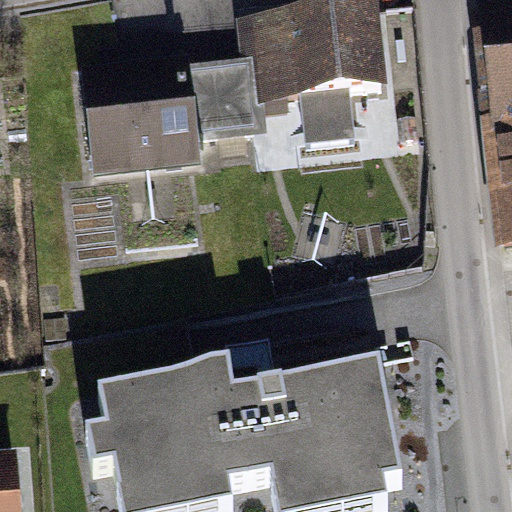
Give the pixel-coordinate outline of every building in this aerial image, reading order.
[(511,8),(482,11),(503,246),(511,245),(511,8)] [(375,12),(242,28),(252,109),(303,103),(309,149),(356,144),(350,97),(385,93),(375,12)] [(186,67),(87,80),(100,176),(199,163),(196,145),(255,137),(246,67),(187,75),(186,67)] [(229,388),(99,412),(106,450),(90,453),(96,486),(116,483),(121,511),(231,511),(230,501),(273,493),(276,511),(386,511),(384,500),(404,497),(382,382),(233,410),(229,388)] [(0,473),(0,511),(13,511),(10,473),(0,473)]
